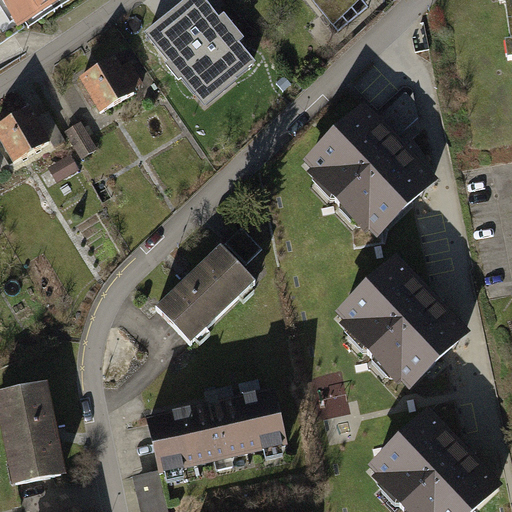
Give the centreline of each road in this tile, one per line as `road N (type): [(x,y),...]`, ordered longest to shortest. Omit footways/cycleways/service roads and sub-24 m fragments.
road 1 (residential): [(115,511),(90,378),(110,299),(425,0)]
road 2 (residential): [(0,86),(132,0)]
